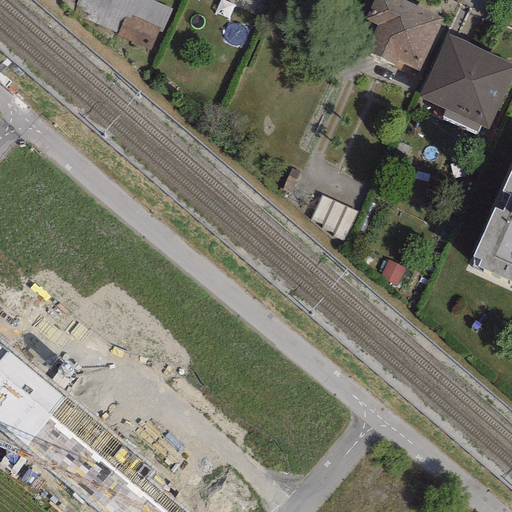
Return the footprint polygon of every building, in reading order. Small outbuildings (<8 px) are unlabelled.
[(82,0),(83,0),(81,0),(77,0),(71,13),(117,33),(116,36),(150,51),(158,32),(161,33),(171,9),(149,0),(82,0)] [(442,19),(402,0),(373,0),(365,19),(376,25),(364,52),(394,66),(396,61),(418,71),(442,19)] [(511,77),(511,63),(447,33),(418,97),(445,109),(441,116),(477,133),(480,126),(488,129),(511,77)] [(511,165),(501,191),(509,195),(501,211),(495,208),(473,257),(480,260),(477,267),(511,282),(511,165)] [(0,429),(23,448),(64,399),(0,345),(0,429)]
